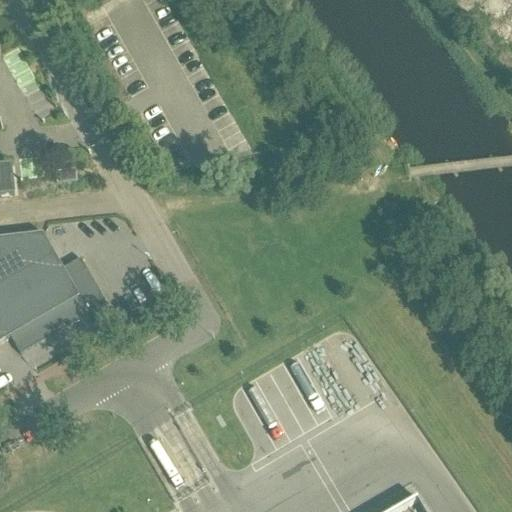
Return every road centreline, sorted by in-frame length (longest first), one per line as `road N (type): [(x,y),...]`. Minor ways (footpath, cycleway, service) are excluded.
road 1 (unclassified): [(0,443),(189,334),(197,314),(21,0)]
road 2 (track): [(138,204),(511,163)]
road 3 (track): [(258,0),(383,176)]
road 4 (track): [(138,204),(0,215)]
road 5 (track): [(511,103),(430,0)]
